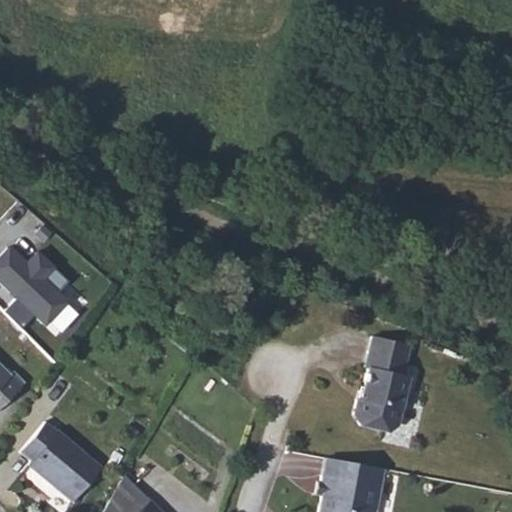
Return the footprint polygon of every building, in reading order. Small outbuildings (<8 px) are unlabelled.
[(9,243),(0,253),(0,282),(46,325),(68,300),(58,289),(70,279),(37,249),(26,258),(9,243)] [(412,343),(375,335),(368,368),(371,368),(366,399),(362,397),(359,413),(366,424),(392,429),(402,422),(412,374),(406,373),(412,343)] [(0,360),(0,394),(22,374),(12,364),(7,368),(0,360)] [(72,495),(102,461),(46,413),(21,443),(31,453),(28,457),(72,495)] [(325,455),(320,484),(326,484),(325,492),(321,493),(318,511),(373,511),(377,508),(384,464),(325,455)] [(157,511),(119,471),(96,511),(97,511),(157,511)]
